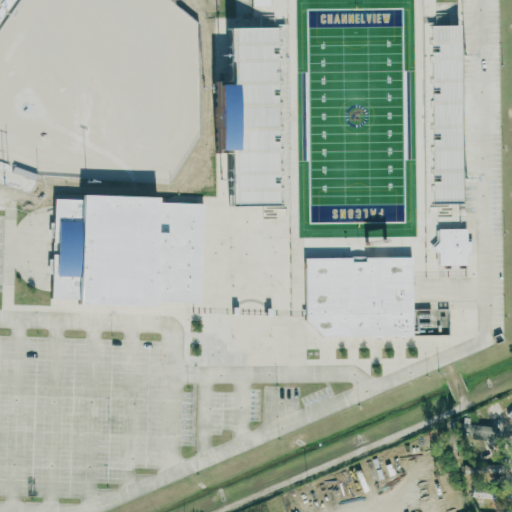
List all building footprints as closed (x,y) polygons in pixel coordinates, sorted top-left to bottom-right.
[(422,25),(457,24),(459,202),(425,203),(422,25)] [(287,27),(289,204),(229,204),(228,148),(215,149),(214,81),(227,81),(227,27),(287,27)] [(193,302),(153,301),(152,307),(77,304),(77,299),(49,298),(53,197),(80,198),(80,194),(156,197),(156,201),(195,203),(202,203),(199,303),(193,302)] [(465,228),(465,241),(470,241),(470,252),(466,252),(466,264),(438,265),(438,253),(432,247),(438,241),(438,228),(465,228)] [(411,276),(412,335),(322,337),(304,319),(304,315),(304,258),(412,257),(411,276)] [(137,306),(108,305),(107,313),(137,314),(137,306)]
